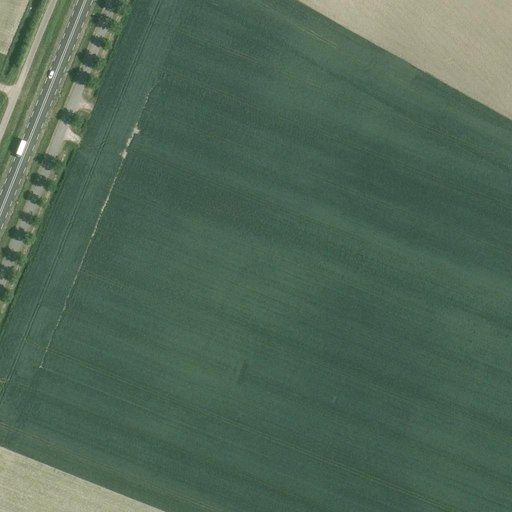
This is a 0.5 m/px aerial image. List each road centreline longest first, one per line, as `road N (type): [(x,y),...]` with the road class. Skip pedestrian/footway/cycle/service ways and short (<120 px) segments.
road 1 (unclassified): [(0,285),(114,0)]
road 2 (primary): [(0,213),(85,0)]
road 3 (unclassified): [(0,133),(53,0)]
